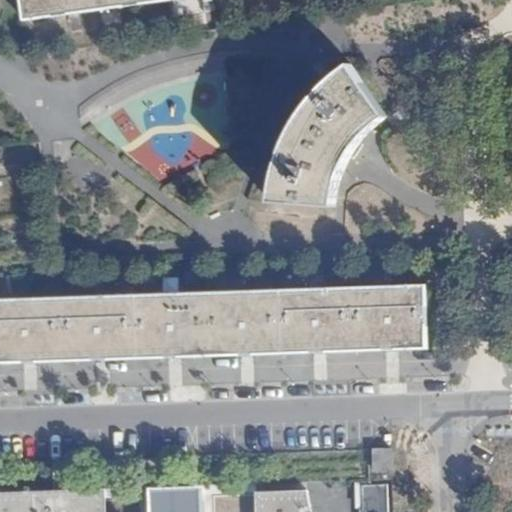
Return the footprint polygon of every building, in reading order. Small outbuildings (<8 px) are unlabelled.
[(21,0),(24,20),(169,0),(21,0)] [(367,135),(388,116),(352,64),(341,74),(319,95),(304,114),(293,134),(286,150),(279,168),(274,202),(335,206),(341,179),(347,165),(356,149),(367,135)] [(0,362),(430,347),(428,286),(0,299),(0,362)] [(376,453),(376,460),(377,473),(396,472),(395,459),(394,451),(376,453)] [(389,511),(388,486),(363,488),(363,511),(389,511)] [(312,511),(308,490),(261,492),(258,493),(259,511),(312,511)] [(208,511),(207,491),(154,492),(155,511),(208,511)] [(108,511),(107,492),(0,496),(0,511),(108,511)]
